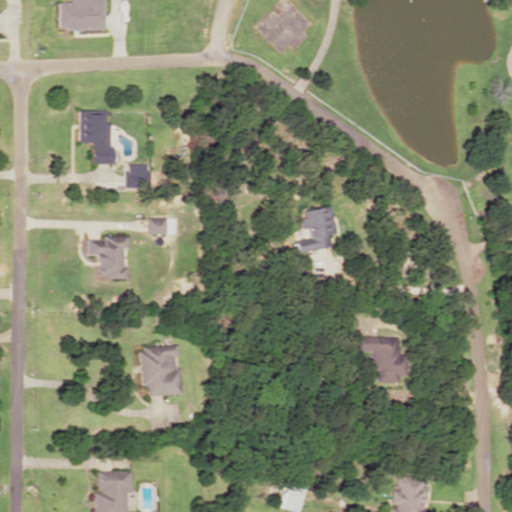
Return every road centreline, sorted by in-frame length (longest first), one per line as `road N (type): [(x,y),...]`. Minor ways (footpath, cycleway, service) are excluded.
road 1 (residential): [(0,73),(241,61),(431,195),(449,216),(459,259),(475,511)]
road 2 (residential): [(17,511),(19,74)]
